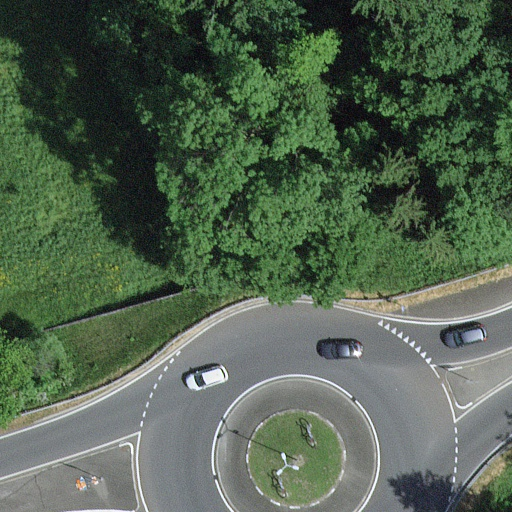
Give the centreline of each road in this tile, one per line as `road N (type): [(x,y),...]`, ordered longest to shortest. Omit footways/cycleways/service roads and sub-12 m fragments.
road 1 (primary): [(200,387),(0,455)]
road 2 (primary): [(350,349),(310,338),(269,341),(230,358),(200,387)]
road 3 (primary): [(511,328),(437,349),(350,349)]
road 4 (primary): [(416,483),(418,445),(408,408),(384,373),(350,349)]
road 5 (primary): [(200,387),(178,445),(191,511)]
road 6 (primary): [(416,483),(511,409)]
